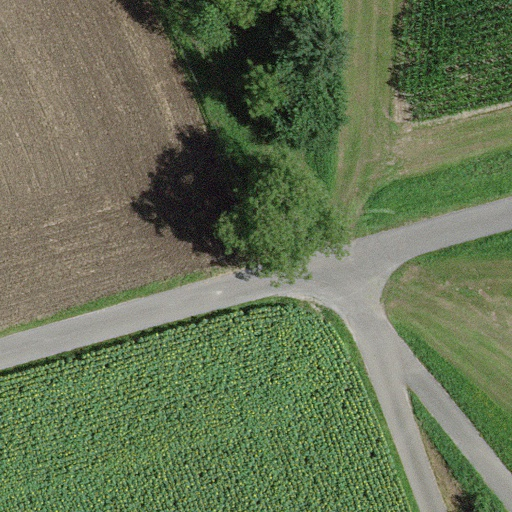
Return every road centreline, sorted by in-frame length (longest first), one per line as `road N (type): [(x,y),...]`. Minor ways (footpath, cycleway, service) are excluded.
road 1 (unclassified): [(0,365),(350,269)]
road 2 (unclassified): [(511,490),(365,315),(350,269)]
road 3 (unclassified): [(350,269),(511,224)]
